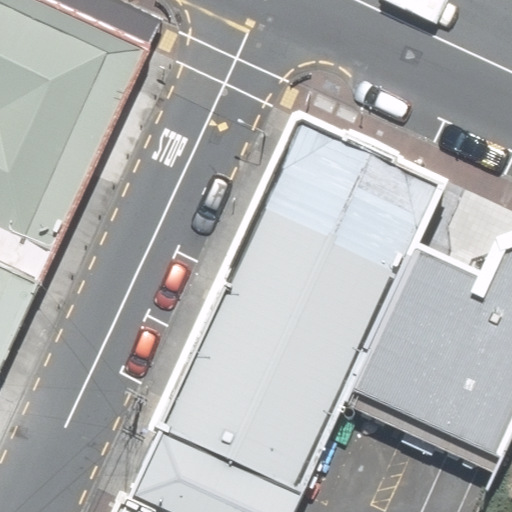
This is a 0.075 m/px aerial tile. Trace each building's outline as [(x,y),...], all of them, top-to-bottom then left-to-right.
[(152,45),(52,0),(0,0),(0,371),(2,372),(152,45)] [(161,429),(306,494),(349,402),(423,242),(453,178),(301,108),(151,425),(161,429)] [(423,242),(349,402),(497,473),(511,441),(511,230),(500,235),(483,269),(423,242)] [(161,429),(131,495),(168,511),(297,511),(306,494),(161,429)] [(168,511),(131,495),(124,491),(114,511),(168,511)]
